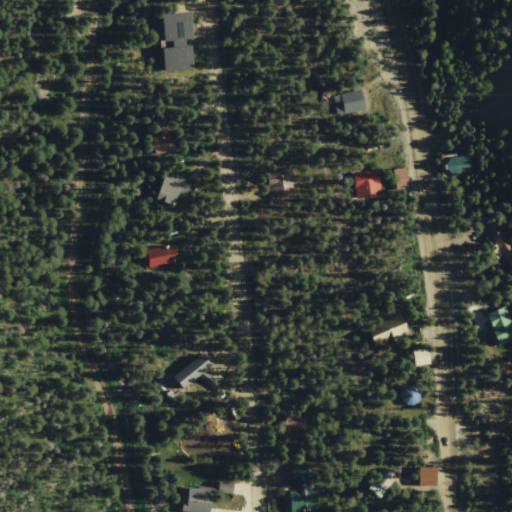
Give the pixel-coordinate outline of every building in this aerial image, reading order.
[(159,71),(189,69),(187,45),(181,45),(181,39),(188,39),(186,11),(156,13),(158,41),(167,40),(168,47),(158,48),(159,71)] [(335,97),(338,115),(366,110),(362,92),(335,97)] [(165,151),(165,128),(149,128),(149,151),(165,151)] [(472,174),(470,156),(446,159),(447,177),(472,174)] [(409,188),(406,170),(394,172),(398,190),(409,188)] [(378,172),(354,176),(358,200),(381,197),(378,172)] [(268,176),(271,199),(294,196),(291,173),(268,176)] [(185,202),(192,183),(166,174),(157,201),(176,207),(178,200),(185,202)] [(511,264),(511,243),(504,231),(490,240),(508,267),(511,264)] [(150,267),(176,262),(174,249),(148,253),(150,267)] [(487,317),(500,348),(511,342),(511,324),(505,309),(487,317)] [(364,329),(371,347),(407,332),(401,315),(364,329)] [(405,326),(373,338),(379,352),(410,340),(405,326)] [(416,369),(430,366),(427,351),(413,354),(416,369)] [(169,377),(185,370),(190,380),(174,387),(169,377)] [(494,406),(500,383),(510,386),(504,408),(494,406)] [(402,402),(404,405),(407,406),(410,407),(414,407),(417,405),(419,403),(420,400),(421,396),(420,393),(418,391),(416,389),(413,388),(410,387),(407,388),(404,390),(402,392),(401,395),(401,399),(402,402)] [(308,421),(287,415),(282,433),(303,439),(308,421)] [(225,452),(230,450),(236,460),(244,456),(238,447),(243,444),(239,436),(222,446),(225,452)] [(291,465),(307,463),(308,479),(292,481),(291,465)] [(433,485),(433,468),(415,468),(414,485),(433,485)] [(219,490),(233,492),(234,483),(221,481),(219,490)] [(183,510),(191,511),(209,511),(214,493),(188,487),(183,510)] [(290,511),(318,511),(316,489),(290,491),(290,511)]
